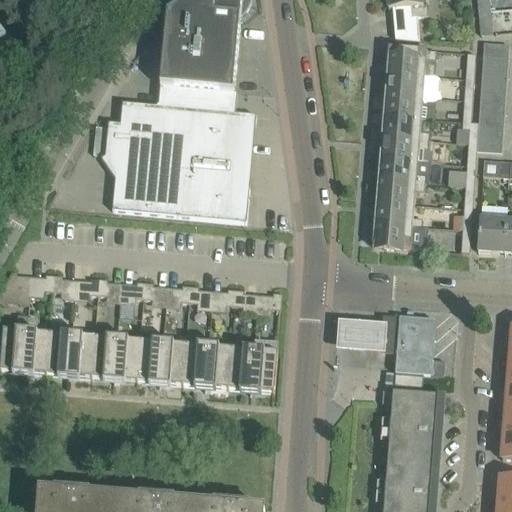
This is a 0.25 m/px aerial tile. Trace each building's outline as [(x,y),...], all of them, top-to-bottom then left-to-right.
[(205,0),(191,0),(167,17),(158,107),(156,109),(195,113),(205,0)] [(240,28),(238,25),(242,22),(246,18),(249,14),(251,10),(252,5),(252,0),(205,0),(195,113),(234,117),(231,113),(233,97),(240,28)] [(423,9),(422,0),(387,0),(388,12),(406,10),(406,20),(423,19),(423,9)] [(477,0),(479,14),(489,13),(487,0),(477,0)] [(481,39),(491,38),(489,13),(479,14),(481,39)] [(0,65),(0,66),(17,52),(0,31),(0,65)] [(508,49),(493,48),(483,47),(483,60),(507,62),(508,49)] [(426,53),(408,52),(388,50),(386,76),(424,79),(424,78),(426,63),(435,63),(436,54),(426,54),(426,53)] [(474,83),(475,65),(475,57),(467,57),(465,82),(474,83)] [(506,73),(507,62),(483,60),(482,72),(506,73)] [(506,85),(506,73),(482,72),(481,84),(506,85)] [(434,79),(424,78),(424,79),(386,76),(384,97),(432,101),(432,93),(434,79)] [(472,105),(474,83),(465,82),(463,104),(472,105)] [(505,97),(506,85),(481,84),(480,96),(505,97)] [(504,109),(505,97),(480,96),(479,108),(504,109)] [(431,110),(432,101),(384,97),(382,119),(421,122),(422,109),(431,110)] [(471,126),(472,105),(463,104),(462,126),(468,126),(477,127),(477,126),(471,126)] [(195,113),(156,109),(122,106),(120,127),(108,126),(105,160),(101,162),(115,182),(112,214),(185,221),(195,113)] [(503,121),(504,109),(479,108),(478,120),(503,121)] [(256,119),(234,117),(195,113),(185,221),(246,226),(256,119)] [(420,135),(421,122),(382,119),(380,140),(428,144),(429,136),(420,135)] [(502,133),(503,121),(478,120),(478,132),(502,133)] [(477,134),(477,127),(468,126),(468,133),(467,148),(476,148),(477,134)] [(501,145),(502,133),(478,132),(477,144),(501,145)] [(428,152),(428,144),(380,140),(379,162),(429,166),(430,152),(428,152)] [(501,157),(501,145),(477,144),(476,156),(501,157)] [(475,170),(476,148),(467,148),(466,169),(475,170)] [(430,166),(429,166),(379,162),(377,184),(425,188),(425,179),(429,179),(430,166)] [(509,181),(510,165),(500,164),(499,180),(509,181)] [(473,191),(475,170),(466,169),(465,191),(473,191)] [(424,196),(425,188),(377,184),(375,205),(414,208),(415,195),(424,196)] [(472,213),(473,191),(465,191),(463,212),(472,213)] [(413,222),(414,208),(375,205),(373,227),(421,230),(422,222),(413,222)] [(506,222),(505,222),(506,210),(481,209),(478,255),(504,256),(506,222)] [(471,234),(472,213),(463,212),(463,219),(453,218),(452,233),(462,233),(471,234)] [(420,239),(421,230),(373,227),(372,249),(410,252),(411,238),(420,239)] [(469,257),(471,234),(462,233),(460,256),(469,257)] [(16,279),(16,276),(12,276),(2,294),(15,295),(14,307),(28,309),(29,300),(30,281),(16,279)] [(52,296),(53,279),(45,278),(45,282),(30,281),(29,300),(43,301),(44,295),(52,296)] [(62,283),(62,280),(53,279),(52,296),(60,296),(60,302),(74,303),(76,284),(62,283)] [(98,299),(99,283),(91,282),(90,285),(76,284),(74,303),(89,304),(89,299),(98,299)] [(107,287),(107,283),(99,283),(98,299),(106,300),(105,305),(120,306),(121,288),(107,287)] [(143,303),(144,286),(136,286),(136,289),(121,288),(120,306),(134,308),(135,302),(143,303)] [(152,291),(153,287),(144,286),(143,303),(151,304),(151,309),(165,310),(167,292),(152,291)] [(188,307),(190,290),(182,289),(181,293),(167,292),(165,310),(180,311),(180,306),(188,307)] [(198,294),(198,291),(190,290),(188,307),(197,307),(196,313),(211,314),(212,295),(198,294)] [(234,310),(235,294),(227,293),(227,296),(212,295),(211,314),(225,315),(226,310),(234,310)] [(243,298),(244,294),(235,294),(234,310),(242,311),(242,317),(256,319),(258,299),(243,298)] [(271,313),(280,314),(282,297),(273,297),(272,300),(258,299),(256,319),(271,320),(271,313)] [(336,346),(385,349),(387,319),(338,315),(336,346)] [(0,365),(0,373),(23,376),(27,320),(17,319),(16,334),(3,333),(0,365)] [(38,324),(35,321),(27,320),(23,376),(46,378),(49,336),(45,336),(43,330),(38,324)] [(394,388),(421,391),(422,379),(431,380),(431,379),(443,380),(444,364),(432,363),(435,324),(399,321),(399,323),(383,322),(381,352),(397,353),(394,388)] [(46,378),(68,379),(72,338),(49,336),(46,378)] [(68,379),(91,381),(94,340),(72,338),(68,379)] [(91,381),(114,383),(117,342),(94,340),(91,381)] [(114,383),(136,385),(140,344),(117,342),(114,383)] [(136,385),(159,387),(162,346),(140,344),(136,385)] [(159,387),(182,389),(185,347),(162,346),(159,387)] [(182,389),(205,390),(208,349),(185,347),(182,389)] [(227,392),(228,382),(231,351),(208,349),(205,390),(227,392)] [(227,392),(250,394),(253,353),(231,351),(228,382),(227,392)] [(250,394),(274,396),(277,355),(253,353),(250,394)] [(390,430),(436,433),(438,412),(444,412),(445,400),(441,400),(416,398),(416,397),(382,395),(381,408),(392,408),(390,430)] [(434,466),(436,433),(390,430),(388,463),(434,466)] [(511,436),(504,436),(502,463),(511,463),(511,436)] [(431,499),(434,466),(388,463),(385,495),(431,499)] [(511,481),(500,481),(498,508),(511,508),(511,481)] [(239,511),(237,511),(237,508),(226,507),(226,511),(162,506),(163,502),(151,501),(151,505),(78,499),(78,495),(66,494),(66,498),(39,496),(37,511),(239,511)] [(430,511),(431,499),(385,495),(384,511),(430,511)]
